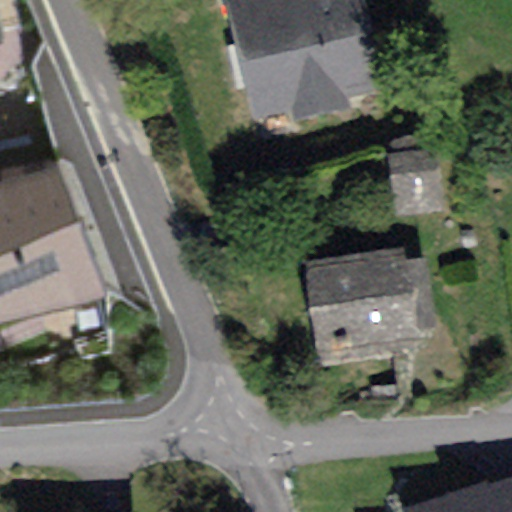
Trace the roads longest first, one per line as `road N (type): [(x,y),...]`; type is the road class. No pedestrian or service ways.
road 1 (residential): [(61,0),(249,445)]
road 2 (residential): [(249,445),(511,437)]
road 3 (residential): [(0,459),(249,445)]
